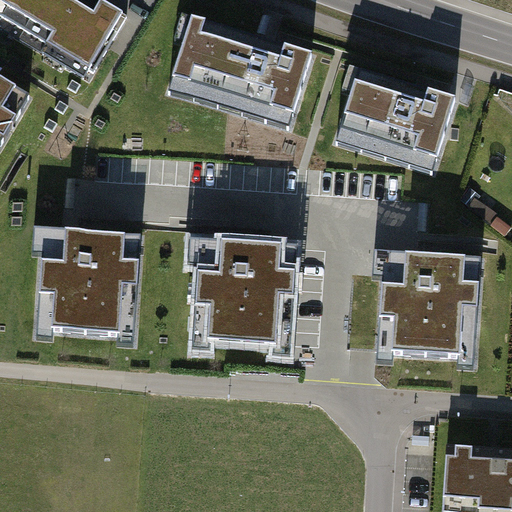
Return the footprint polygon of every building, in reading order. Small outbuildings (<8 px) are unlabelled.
[(98,0),(0,0),(0,26),(89,78),(125,16),(99,0),(98,0)] [(314,57),(181,16),(172,46),(185,50),(170,97),(290,134),(314,57)] [(464,103),(345,67),(336,96),(349,100),(335,148),(440,180),(464,103)] [(0,154),(34,95),(0,75),(0,154)] [(138,353),(145,235),(31,228),(29,264),(41,265),(36,346),(138,353)] [(292,363),(301,246),(188,238),(185,274),(196,275),(190,356),(292,363)] [(477,377),(486,260),(373,251),(370,287),(381,288),(375,370),(477,377)] [(511,511),(511,454),(443,451),(440,511),(511,511)]
